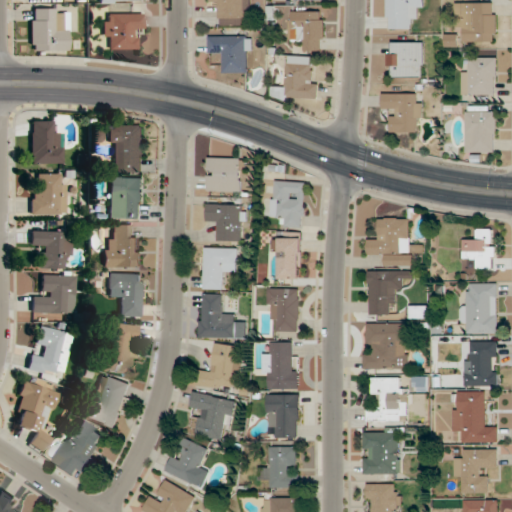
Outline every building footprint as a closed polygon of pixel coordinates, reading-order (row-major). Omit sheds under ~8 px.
[(387,0),(387,28),(415,28),(415,7),(425,7),(424,0),(387,0)] [(464,42),(497,42),(497,1),(456,1),(456,31),(464,31),(464,42)] [(69,16),(61,16),(61,8),(30,8),(30,51),(69,51),(69,16)] [(291,40),(303,40),(303,49),(325,49),(325,10),(291,10),(291,40)] [(143,13),(102,13),(102,49),(135,49),(135,32),(143,32),(143,13)] [(209,35),(209,53),(223,53),(223,72),(250,72),(250,35),(209,35)] [(425,41),(388,41),(388,76),(425,76),(425,41)] [(312,56),(287,55),(286,86),(272,85),(272,97),(318,99),(318,80),(311,80),(312,56)] [(497,57),(471,57),(471,67),(462,67),(462,94),(497,94),(497,57)] [(423,131),(422,92),(383,92),(383,110),(391,110),(392,132),(423,131)] [(467,152),(497,152),(497,111),(467,111),(467,152)] [(30,163),(63,163),(63,131),(52,131),(52,120),(30,120),(30,163)] [(144,172),(143,124),(108,124),(109,145),(116,145),(116,172),(144,172)] [(242,191),(243,157),(208,156),(208,190),(242,191)] [(66,213),(66,173),(39,173),(39,193),(30,193),(30,213),(66,213)] [(110,218),(143,218),(143,177),(110,177),(110,218)] [(307,182),(273,180),(271,215),(281,216),(280,226),(304,228),(307,182)] [(217,221),(217,240),(246,241),(246,203),(208,203),(208,221),(217,221)] [(413,266),(413,253),(423,253),(423,244),(412,244),(412,217),(378,217),(378,237),(368,237),(368,254),(385,254),(385,266),(413,266)] [(140,268),(140,234),(132,234),(132,224),(112,224),(112,244),(103,244),(103,268),(140,268)] [(463,259),(475,259),(475,269),(496,269),(497,228),(476,228),(476,238),(463,238),(463,259)] [(71,259),(71,231),(31,230),(30,247),(40,247),(40,269),(62,270),(62,259),(71,259)] [(282,278),(302,278),(302,234),(274,233),(274,253),(282,253),(282,278)] [(227,288),(227,269),(239,269),(239,247),(205,247),(205,288),(227,288)] [(414,270),(368,270),(368,314),(393,314),(393,291),(404,291),(404,279),(414,279),(414,270)] [(118,293),(118,316),(142,316),(142,273),(107,273),(107,293),(118,293)] [(75,274),(42,274),(41,296),(31,296),(31,313),(75,313),(75,274)] [(499,282),(471,282),(471,303),(461,303),(461,323),(471,323),(471,333),(499,332),(499,282)] [(300,331),(300,288),(269,288),(269,319),(278,319),(278,331),(300,331)] [(226,315),(226,293),(201,293),(201,337),(236,337),(236,315),(226,315)] [(410,317),(429,317),(429,305),(410,305),(410,317)] [(133,373),(139,325),(108,321),(102,370),(133,373)] [(409,322),(365,322),(365,368),(409,368),(409,322)] [(27,368),(62,376),(67,352),(62,351),(66,331),(37,325),(32,347),(27,368)] [(499,340),(475,340),(475,351),(465,351),(465,386),(499,386),(499,340)] [(200,367),(197,385),(231,390),(233,377),(240,378),(243,357),(235,355),(236,345),(214,342),(210,369),(200,367)] [(131,382),(100,372),(86,417),(117,427),(131,382)] [(402,420),(402,376),(374,377),(374,404),(368,404),(368,420),(402,420)] [(59,392),(25,381),(11,425),(33,432),(28,446),(44,451),(50,433),(37,429),(43,411),(52,414),(59,392)] [(499,442),(499,423),(488,423),(488,391),(454,390),(454,431),(465,431),(465,441),(499,442)] [(191,410),(204,412),(199,436),(226,440),(234,398),(195,391),(191,410)] [(300,394),(268,393),(267,438),(300,438),(300,394)] [(76,475),(80,468),(90,474),(99,458),(92,454),(104,434),(79,419),(53,462),(76,475)] [(364,473),(401,473),(401,431),(364,431),(364,473)] [(197,484),(212,449),(190,439),(183,456),(174,452),(166,471),(197,484)] [(269,446),(269,466),(260,466),(260,477),(269,477),(269,488),(300,487),(299,445),(269,446)] [(489,471),(499,471),(499,448),(465,448),(465,458),(456,458),(456,477),(464,477),(464,493),(489,493),(489,471)] [(189,511),(198,494),(162,477),(144,511),(189,511)] [(366,511),(402,511),(402,491),(399,491),(399,483),(367,483),(366,511)] [(0,511),(20,511),(14,508),(20,498),(1,487),(0,489),(0,511)] [(300,511),(300,496),(264,496),(263,511),(300,511)] [(498,511),(498,499),(465,499),(464,511),(498,511)]
